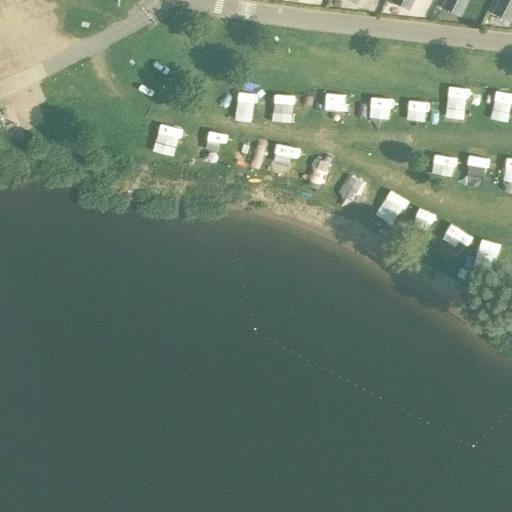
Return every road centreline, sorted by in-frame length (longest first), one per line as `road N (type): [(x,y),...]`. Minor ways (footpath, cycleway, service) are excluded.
road 1 (track): [(511,139),(320,136),(209,118),(118,93),(90,45)]
road 2 (unclassified): [(511,42),(202,0)]
road 3 (track): [(320,136),(461,210),(511,215)]
